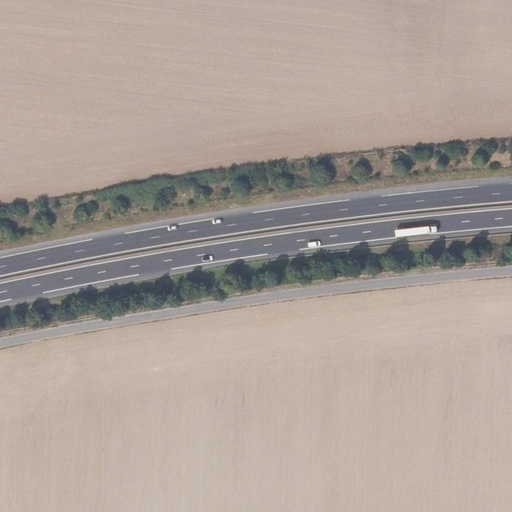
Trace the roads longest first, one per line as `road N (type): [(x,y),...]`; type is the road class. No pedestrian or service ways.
road 1 (trunk): [(0,292),(244,245),(511,216)]
road 2 (trunk): [(511,193),(177,231),(0,264)]
